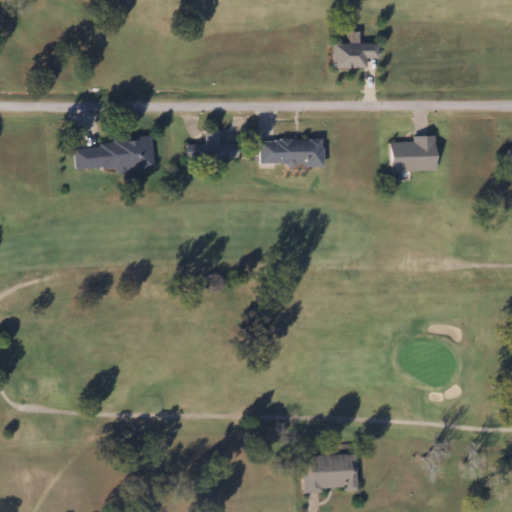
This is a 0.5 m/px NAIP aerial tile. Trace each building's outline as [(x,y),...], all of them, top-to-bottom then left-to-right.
[(218,131),(201,131),(201,159),(231,159),(231,143),(218,143),(218,131)] [(430,136),(409,136),(409,143),(385,143),(385,172),(430,172),(430,136)] [(112,167),(112,172),(149,169),(147,139),(70,146),(72,170),(112,167)] [(256,140),(256,166),(317,166),(317,140),(256,140)] [(511,149),(503,149),(503,181),(511,181),(511,149)] [(352,491),(352,456),(300,456),(300,491),(352,491)]
